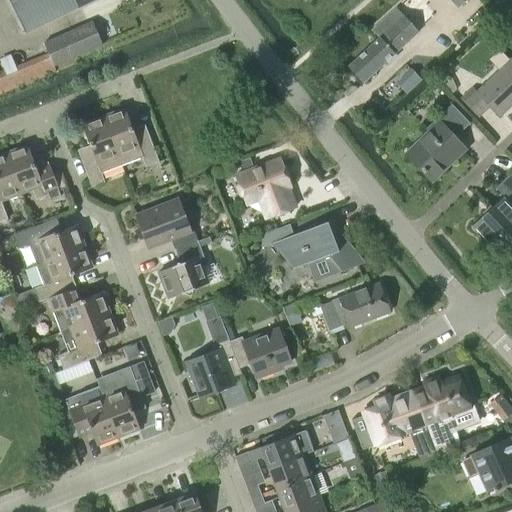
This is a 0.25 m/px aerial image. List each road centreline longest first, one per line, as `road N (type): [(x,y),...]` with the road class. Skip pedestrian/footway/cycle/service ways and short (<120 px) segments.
road 1 (residential): [(473,315),(218,0)]
road 2 (residential): [(194,447),(106,217),(82,208),(46,113)]
road 3 (residential): [(214,440),(349,385),(473,315)]
road 4 (residential): [(22,511),(194,447)]
